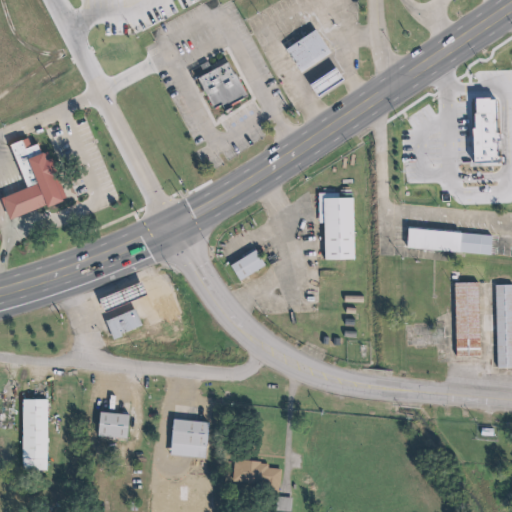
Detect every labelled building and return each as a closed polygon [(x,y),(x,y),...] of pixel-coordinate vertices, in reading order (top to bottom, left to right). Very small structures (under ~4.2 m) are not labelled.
[(315,30),(285,50),(301,72),(331,52),(315,30)] [(206,71),(230,115),(262,97),(239,54),(206,71)] [(334,67),(313,81),(323,95),(343,81),(334,67)] [(511,94),(510,98),(503,102),(492,89),(495,87),(498,85),(496,82),(511,71),(511,94)] [(15,195),(22,212),(71,193),(50,138),(38,143),(34,136),(21,141),(38,186),(15,195)] [(485,174),(483,192),(511,194),(511,168),(509,168),(508,176),(485,174)] [(328,195),(331,261),(365,259),(362,193),(328,195)] [(419,226),(416,248),(502,257),(504,237),(419,226)] [(239,282),(264,268),(255,252),(230,266),(239,282)] [(141,282),(99,300),(104,313),(147,295),(141,282)] [(478,282),(454,283),(457,356),(480,355),(478,282)] [(511,285),(495,285),(497,367),(511,367),(511,285)] [(142,328),(135,311),(105,322),(113,340),(142,328)] [(35,395),(60,395),(59,458),(35,459),(35,395)] [(22,471),(47,471),(47,400),(22,400),(22,471)] [(142,412),(112,411),(111,437),(141,438),(142,412)] [(97,438),(126,440),(128,416),(99,413),(97,438)] [(172,455),(174,417),(210,418),(208,457),(172,455)] [(237,478),(239,460),(247,461),(247,457),(265,458),(264,463),(272,463),(272,467),(284,468),(283,482),(237,478)] [(290,511),(291,500),(277,499),(276,511),(290,511)]
